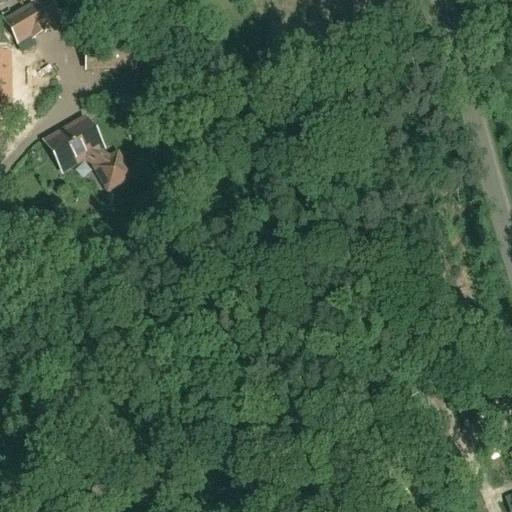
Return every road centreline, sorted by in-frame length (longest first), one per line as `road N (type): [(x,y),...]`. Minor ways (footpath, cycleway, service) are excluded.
road 1 (unclassified): [(511,256),(436,0)]
road 2 (unclassified): [(0,326),(186,511)]
